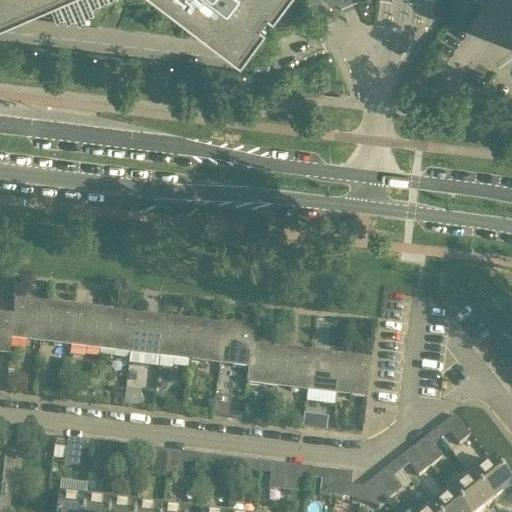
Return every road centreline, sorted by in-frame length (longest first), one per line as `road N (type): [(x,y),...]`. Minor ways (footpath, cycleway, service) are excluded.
road 1 (residential): [(511,418),(490,391),(468,393),(380,454),(0,410)]
road 2 (tertiary): [(367,176),(0,125)]
road 3 (tertiary): [(0,173),(363,207)]
road 4 (tertiary): [(363,207),(511,228)]
road 5 (tertiary): [(511,197),(367,176)]
